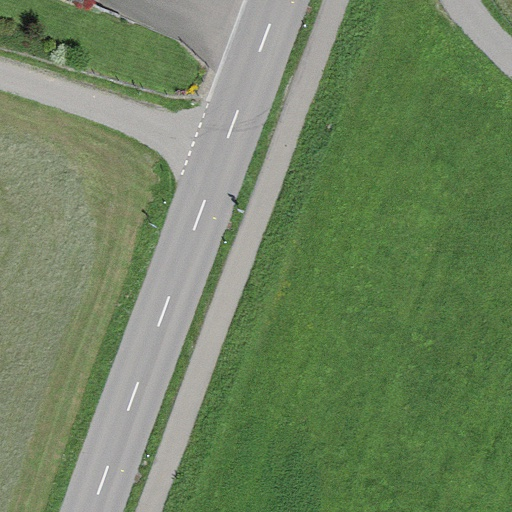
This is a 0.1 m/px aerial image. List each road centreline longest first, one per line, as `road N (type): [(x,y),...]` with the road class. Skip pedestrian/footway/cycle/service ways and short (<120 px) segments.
road 1 (tertiary): [(98,511),(282,0)]
road 2 (track): [(0,75),(228,142)]
